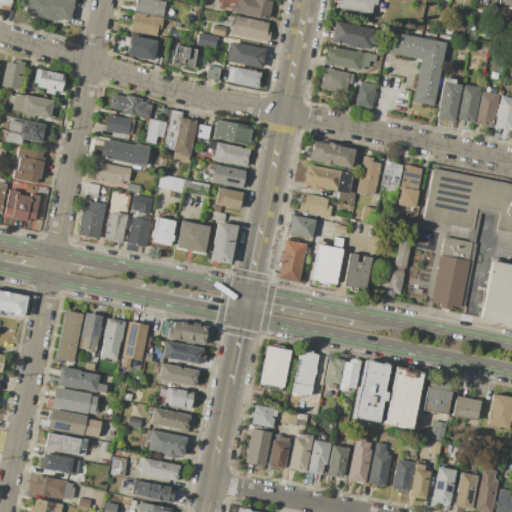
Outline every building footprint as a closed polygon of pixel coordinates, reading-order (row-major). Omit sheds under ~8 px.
[(27,0),(73,0),(69,21),(54,18),(53,21),(24,15),(27,0)] [(135,0),(160,0),(166,1),(163,17),(133,11),(135,0)] [(236,0),(272,0),(268,19),(232,13),(233,4),(236,4),(236,0)] [(377,0),(376,6),(372,5),(370,15),(336,8),(338,0),(377,0)] [(134,13),(162,18),(160,29),(157,29),(156,37),(130,32),(134,13)] [(233,16),(269,23),(267,32),(270,32),(268,41),(229,34),(233,16)] [(334,21),(373,29),(372,35),(375,35),(374,44),(370,44),(369,49),(330,41),(334,21)] [(213,25),(226,27),(224,37),(211,34),(213,25)] [(390,31),(445,42),(433,106),(411,102),(419,60),(386,54),(390,31)] [(130,33),(156,38),(152,57),(126,53),(130,33)] [(230,42),(265,48),(261,69),(226,62),(230,42)] [(195,49),(173,45),(170,64),(191,68),(195,49)] [(327,47),(376,56),(374,62),(369,61),(368,67),(360,66),(359,70),(322,63),(323,55),(325,55),(327,47)] [(156,51),(164,53),(161,64),(154,63),(156,51)] [(0,86),(5,61),(14,63),(14,60),(24,62),(19,90),(0,86)] [(370,63),(377,65),(376,74),(369,73),(370,63)] [(216,79),(218,67),(206,65),(204,78),(216,79)] [(233,67),(261,72),(258,89),(230,83),(233,67)] [(323,67),(352,73),(348,95),(319,89),(323,67)] [(36,69),(63,74),(60,91),(54,90),(53,94),(44,93),(45,89),(36,87),(37,83),(33,82),(36,69)] [(443,77),(454,79),(453,83),(460,84),(453,122),(435,118),(443,77)] [(359,82),(375,85),(370,109),(354,106),(355,100),(351,100),(352,93),(356,94),(359,82)] [(461,84),(480,87),(473,122),(454,119),(461,84)] [(480,91),(498,94),(491,128),(474,125),(480,91)] [(14,93),(52,100),(49,119),(11,111),(14,93)] [(125,95),(142,98),(141,102),(151,103),(149,117),(122,112),(122,110),(109,108),(111,94),(125,96),(125,95)] [(499,95),(511,97),(511,126),(511,132),(492,129),(499,95)] [(170,109),(182,112),(181,117),(197,120),(189,162),(171,159),(173,150),(163,148),(170,109)] [(107,114),(134,119),(131,136),(103,131),(107,114)] [(149,118),(166,122),(163,137),(156,136),(155,143),(144,141),(149,118)] [(215,119),(254,126),(251,146),(212,139),(215,119)] [(23,120),(44,124),(41,143),(21,139),(20,145),(3,142),(7,120),(23,123),(23,120)] [(197,124),(210,126),(207,140),(195,137),(197,124)] [(103,139),(149,147),(145,167),(99,158),(103,139)] [(208,141),(249,148),(245,167),(212,161),(214,150),(206,149),(208,141)] [(312,141),(354,149),(350,169),(308,161),(312,141)] [(18,148),(41,152),(40,157),(43,158),(39,179),(36,179),(35,183),(12,179),(13,170),(17,170),(19,157),(16,157),(18,148)] [(361,156),(370,158),(369,162),(379,164),(373,196),(355,192),(361,156)] [(384,161),(401,164),(395,198),(383,195),(384,187),(379,186),(384,161)] [(97,162),(130,168),(127,182),(122,181),(121,184),(94,179),(97,162)] [(213,164),(244,170),(241,189),(210,183),(213,164)] [(306,164),(352,173),(348,191),(354,192),(352,202),(336,199),(337,191),(318,187),(317,191),(308,189),(309,186),(302,184),(306,164)] [(403,164),(420,168),(415,197),(398,194),(403,164)] [(425,219),(435,168),(511,183),(511,235),(493,231),(496,216),(483,214),(480,230),(425,219)] [(160,174),(183,179),(181,192),(157,187),(160,174)] [(185,180),(208,184),(206,196),(183,191),(185,180)] [(87,183),(98,185),(96,196),(85,194),(87,183)] [(127,183),(139,186),(138,193),(125,190),(127,183)] [(217,187),(241,192),(237,209),(214,205),(217,187)] [(8,189),(17,191),(16,194),(30,197),(30,193),(38,195),(33,219),(29,218),(28,222),(7,218),(8,214),(4,214),(8,189)] [(305,194),(327,198),(326,203),(331,204),(328,216),(298,211),(301,196),(305,196),(305,194)] [(405,197),(412,199),(411,205),(404,203),(405,197)] [(83,200),(105,204),(98,239),(76,235),(83,200)] [(363,206),(377,209),(374,225),(360,222),(363,206)] [(109,211),(126,214),(121,242),(104,239),(109,211)] [(212,211),(225,214),(223,221),(211,219),(212,211)] [(311,238),(289,233),(291,224),(287,223),(289,215),(314,220),(311,238)] [(132,217),(150,220),(145,247),(127,244),(132,217)] [(156,217),(174,221),(172,235),(173,235),(172,241),(171,240),(169,246),(151,243),(152,236),(150,236),(151,231),(153,232),(156,217)] [(180,220),(208,226),(203,253),(175,248),(180,220)] [(216,222),(236,225),(229,263),(209,260),(216,222)] [(335,224),(346,226),(345,234),(334,232),(335,224)] [(334,237),(341,239),(340,248),(332,246),(334,237)] [(446,237),(475,242),(462,307),(433,301),(446,237)] [(284,239),(305,243),(298,282),(276,278),(284,239)] [(397,239),(410,242),(405,268),(392,266),(397,239)] [(316,244),(341,249),(334,284),(310,279),(316,244)] [(348,252),(356,253),(354,261),(361,262),(362,255),(370,256),(364,289),(357,288),(356,292),(348,290),(349,286),(342,285),(348,252)] [(492,262),(511,265),(511,324),(481,318),(492,262)] [(377,267),(402,272),(398,294),(393,293),(392,297),(372,294),(377,267)] [(0,291),(26,296),(22,318),(0,313),(0,291)] [(64,311),(81,314),(72,362),(54,359),(64,311)] [(84,313),(101,316),(94,351),(77,348),(84,313)] [(105,318),(116,320),(117,315),(124,317),(120,341),(118,340),(115,360),(99,357),(105,318)] [(203,345),(193,343),(192,345),(184,343),(184,341),(157,336),(160,319),(180,323),(180,321),(207,326),(203,345)] [(127,321),(146,324),(140,361),(129,359),(128,368),(119,366),(127,321)] [(165,341),(202,348),(199,365),(161,357),(165,341)] [(265,346),(289,351),(282,388),(257,383),(265,346)] [(299,351),(318,355),(310,395),(305,394),(305,396),(295,394),(295,393),(291,392),(299,351)] [(329,358),(342,360),(337,386),(324,383),(329,358)] [(343,362),(349,363),(350,359),(360,361),(355,389),(347,387),(347,390),(338,389),(343,362)] [(363,361),(389,366),(383,392),(386,392),(385,401),(382,401),(377,421),(352,416),(363,361)] [(85,362),(94,364),(93,370),(84,369),(85,362)] [(160,363),(197,370),(194,387),(157,380),(160,363)] [(59,366),(80,370),(80,371),(98,374),(95,390),(77,387),(76,389),(56,385),(59,366)] [(395,367),(422,372),(410,429),(383,424),(395,367)] [(426,386),(427,387),(429,380),(449,384),(447,391),(450,391),(445,415),(421,410),(426,386)] [(54,387),(89,394),(89,396),(96,397),(93,413),(86,412),(86,413),(50,407),(54,387)] [(171,388),(193,392),(190,409),(167,405),(168,403),(163,402),(164,397),(157,395),(159,389),(165,390),(165,388),(170,389),(171,388)] [(124,393),(131,394),(130,401),(123,400),(124,393)] [(511,397),(492,394),(486,424),(507,428),(511,403),(511,397)] [(454,395),(450,415),(475,420),(479,400),(454,395)] [(253,404),(272,408),(270,418),(273,418),(271,428),(249,424),(253,404)] [(147,407),(189,415),(186,432),(149,425),(151,413),(146,412),(147,407)] [(50,409),(86,415),(85,418),(100,421),(97,437),(82,434),(82,436),(47,430),(50,409)] [(281,410),(307,415),(305,427),(279,422),(281,410)] [(128,418),(140,420),(138,428),(126,425),(128,418)] [(328,419),(340,421),(339,428),(326,426),(328,419)] [(441,440),(444,423),(428,420),(425,437),(441,440)] [(250,428),(270,432),(263,467),(243,463),(250,428)] [(146,429),(185,436),(182,456),(173,455),(172,459),(162,457),(162,453),(146,450),(148,440),(144,440),(146,429)] [(47,432),(86,439),(85,450),(77,448),(75,455),(44,450),(47,432)] [(293,437),(297,438),(298,433),(312,435),(304,472),(287,469),(293,437)] [(271,439),(275,440),(276,436),(287,438),(286,442),(288,442),(283,470),(274,468),(274,472),(267,470),(267,466),(266,466),(271,439)] [(354,436),(365,438),(364,442),(370,443),(368,451),(370,451),(364,483),(346,479),(354,436)] [(312,440),(330,443),(325,465),(322,465),(320,475),(306,472),(312,440)] [(430,440),(441,442),(438,456),(427,454),(430,440)] [(101,441),(113,443),(111,454),(99,452),(101,441)] [(374,441),(385,444),(383,450),(387,451),(386,454),(390,455),(384,487),(366,484),(374,441)] [(331,444),(347,448),(341,479),(325,476),(331,444)] [(450,444),(464,447),(461,460),(448,457),(450,444)] [(409,448),(416,449),(414,457),(408,455),(409,448)] [(42,453),(79,460),(76,473),(69,472),(69,473),(40,468),(42,453)] [(140,458),(179,465),(176,481),(139,474),(141,464),(139,464),(140,458)] [(397,459),(414,463),(409,492),(391,488),(392,481),(390,480),(392,473),(394,473),(397,459)] [(415,464),(424,465),(423,471),(429,472),(424,499),(408,496),(415,464)] [(436,467),(454,470),(447,506),(429,503),(436,467)] [(480,469),(494,472),(493,480),(497,481),(490,511),(481,511),(472,510),(480,469)] [(459,472),(476,476),(469,510),(452,506),(459,472)] [(36,476),(66,481),(66,482),(72,483),(69,500),(50,496),(50,498),(27,494),(29,482),(35,483),(36,476)] [(133,481),(173,488),(170,503),(130,495),(133,481)] [(493,511),(498,489),(508,491),(508,494),(511,495),(511,500),(511,511),(493,511)] [(78,498),(90,500),(88,508),(77,506),(78,498)] [(32,511),(35,499),(61,504),(59,511),(32,511)] [(102,511),(104,502),(116,504),(114,511),(102,511)] [(169,509),(168,511),(136,511),(138,503),(169,509)]
